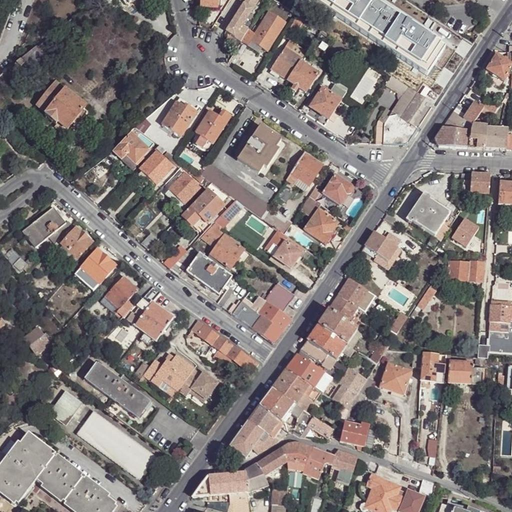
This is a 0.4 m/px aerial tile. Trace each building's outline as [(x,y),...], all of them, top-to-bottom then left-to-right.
[(200,0),(200,8),(217,9),(217,0),(200,0)] [(246,0),(244,5),(253,10),(256,6),(246,0)] [(389,44),(394,37),(401,27),(406,19),(377,0),(334,0),(330,7),(355,24),(356,22),(389,44)] [(248,31),(248,30),(242,27),(253,10),(244,5),(226,33),(241,42),(248,31)] [(255,35),(269,13),(266,11),(260,19),(261,20),(252,34),(255,35)] [(252,34),(248,31),(241,42),(248,47),(251,43),(263,50),(265,51),(272,39),(274,40),(285,23),(269,13),(255,35),(252,34)] [(305,26),(308,22),(298,16),(294,23),(300,27),(302,24),(305,26)] [(327,31),(334,20),(330,18),(323,28),(327,31)] [(308,23),(317,29),(320,25),(311,19),(308,23)] [(339,24),(334,20),(327,31),(350,46),(356,37),(348,31),(349,30),(341,25),(340,27),(338,25),(339,24)] [(401,27),(394,37),(400,41),(407,31),(401,27)] [(478,37),(482,31),(478,28),(474,35),(478,37)] [(400,41),(394,37),(389,44),(387,46),(395,50),(400,41)] [(272,39),(265,51),(266,52),(274,40),(272,39)] [(344,46),(336,41),(329,53),(336,57),(344,46)] [(288,42),(285,48),(301,59),(305,54),(288,42)] [(251,43),(248,47),(260,55),(263,50),(251,43)] [(373,52),(369,49),(363,45),(358,46),(356,49),(377,64),(380,60),(379,56),(373,52)] [(352,52),(344,46),(336,57),(345,63),(352,52)] [(279,77),(287,82),(299,63),(301,59),(285,48),(271,69),(281,75),(279,77)] [(36,49),(22,60),(26,63),(35,70),(39,73),(49,60),(36,49)] [(504,84),(507,76),(506,76),(511,66),(511,65),(511,62),(511,54),(508,55),(507,55),(507,61),(504,59),(503,61),(496,56),(485,71),(482,77),(500,89),(503,83),(504,84)] [(31,74),(35,70),(26,63),(23,67),(31,74)] [(299,63),(287,82),(305,93),(317,75),(299,63)] [(17,64),(8,71),(13,74),(20,66),(17,64)] [(417,95),(391,77),(385,86),(398,95),(399,101),(391,113),(401,120),(417,95)] [(73,124),(84,111),(86,108),(56,85),(37,108),(46,116),(45,117),(54,125),(56,123),(66,131),(67,131),(73,124)] [(328,120),(340,101),(322,89),(312,105),(315,107),(321,111),(320,114),(328,120)] [(430,103),(417,95),(401,120),(416,130),(433,105),(430,103)] [(178,101),(186,106),(193,111),(195,108),(179,99),(178,101)] [(493,116),(497,109),(489,103),(487,102),(483,109),(493,116)] [(472,126),(483,109),(474,103),(466,117),(463,120),(472,126)] [(193,111),(186,106),(184,109),(176,104),(161,127),(180,139),(196,113),(193,111)] [(377,121),(383,125),(391,113),(386,110),(377,121)] [(459,117),(463,120),(466,117),(460,113),(456,110),(453,113),(459,117)] [(87,114),(84,111),(73,124),(75,126),(81,125),(87,118),(86,117),(87,116),(87,114)] [(195,134),(209,144),(212,146),(230,117),(222,112),(220,115),(218,118),(213,114),(209,112),(195,134)] [(408,143),(416,130),(401,120),(391,113),(383,125),(383,145),(403,146),(408,143)] [(453,113),(443,129),(450,130),(459,117),(453,113)] [(450,130),(469,132),(472,126),(463,120),(459,117),(450,130)] [(61,137),(66,131),(56,123),(54,125),(49,132),(53,135),(55,132),(61,137)] [(144,123),(137,132),(143,136),(150,127),(144,123)] [(469,132),(469,134),(479,135),(479,126),(472,126),(469,132)] [(259,127),(237,161),(258,175),(263,167),(266,169),(278,151),(275,149),(281,141),(259,127)] [(439,148),(468,150),(469,134),(469,132),(450,130),(443,129),(435,141),(439,148)] [(484,150),(505,151),(506,135),(506,131),(486,130),(486,133),(486,136),(484,150)] [(203,153),(209,144),(195,134),(189,143),(203,153)] [(468,150),(484,150),(486,136),(482,135),(479,135),(469,134),(468,150)] [(154,144),(144,137),(139,142),(131,135),(114,154),(122,161),(126,156),(135,166),(142,158),(151,149),(150,148),(154,144)] [(159,148),(154,144),(150,148),(151,149),(155,152),(156,151),(159,148)] [(166,152),(159,148),(156,151),(162,156),(166,152)] [(140,170),(141,172),(155,184),(157,187),(174,169),(156,153),(140,170)] [(174,158),(167,153),(164,156),(179,170),(180,168),(183,165),(174,158)] [(304,153),(290,174),(296,178),(309,187),(323,166),(304,153)] [(131,170),(135,166),(126,156),(122,161),(131,170)] [(143,160),(142,158),(135,166),(131,170),(134,172),(136,169),(135,169),(143,160)] [(209,164),(201,177),(204,179),(211,184),(221,191),(230,197),(236,202),(261,219),(268,208),(269,207),(209,164)] [(193,171),(183,165),(180,168),(190,175),(193,171)] [(201,177),(193,171),(190,175),(201,183),(204,179),(201,177)] [(155,184),(141,172),(137,177),(150,189),(155,184)] [(290,174),(286,181),(291,185),(296,178),(290,174)] [(184,175),(169,191),(184,205),(200,189),(184,175)] [(490,176),(471,175),(470,182),(469,195),(488,196),(490,176)] [(352,189),(350,187),(334,176),(322,194),(340,207),(345,199),(344,199),(347,196),(349,196),(351,194),(353,192),(352,189)] [(461,195),(469,195),(470,182),(463,182),(461,195)] [(511,184),(499,184),(498,206),(511,207),(511,184)] [(314,189),(308,197),(314,201),(320,193),(314,189)] [(184,205),(169,191),(165,195),(180,210),(184,205)] [(207,192),(182,218),(196,232),(199,239),(210,228),(207,224),(216,215),(224,208),(207,192)] [(427,199),(430,201),(431,198),(427,196),(424,194),(407,219),(405,222),(410,225),(412,223),(409,221),(417,209),(419,211),(427,199)] [(308,197),(299,210),(312,219),(318,210),(321,206),(314,201),(308,197)] [(450,214),(430,201),(427,199),(419,211),(417,209),(409,221),(412,223),(420,228),(435,238),(450,214)] [(230,210),(229,208),(227,211),(220,217),(226,223),(234,214),(230,210)] [(268,208),(261,219),(278,231),(283,235),(290,224),(291,223),(268,208)] [(48,239),(65,225),(52,209),(22,233),(35,249),(48,239)] [(325,246),(333,235),(331,234),(333,231),(338,224),(318,210),(312,219),(304,231),(325,246)] [(388,213),(384,219),(393,224),(396,219),(388,213)] [(456,218),(450,214),(435,238),(440,242),(447,231),(449,229),(456,218)] [(207,224),(210,228),(214,223),(220,218),(216,215),(207,224)] [(450,236),(466,246),(479,226),(463,216),(450,236)] [(220,218),(214,223),(216,225),(221,228),(226,223),(220,217),(220,218)] [(417,233),(420,228),(412,223),(410,225),(409,227),(417,233)] [(48,239),(55,245),(69,229),(65,225),(48,239)] [(221,228),(216,225),(201,240),(213,249),(209,255),(215,260),(231,271),(244,251),(219,233),(223,229),(221,228)] [(55,245),(51,248),(55,252),(61,246),(76,229),(73,226),(69,229),(55,245)] [(76,229),(61,246),(76,259),(78,261),(93,244),(76,229)] [(283,235),(278,231),(265,249),(268,251),(267,253),(274,258),(290,269),(304,249),(294,242),(288,238),(283,235)] [(375,232),(365,248),(371,252),(378,256),(388,262),(398,248),(385,239),(375,232)] [(389,233),(385,239),(398,248),(401,241),(389,233)] [(147,251),(157,241),(150,235),(141,245),(147,251)] [(76,259),(61,246),(55,252),(70,265),(72,263),(76,259)] [(100,246),(97,251),(108,261),(112,257),(100,246)] [(180,260),(187,253),(181,248),(164,265),(170,270),(180,260)] [(365,248),(362,251),(375,259),(378,256),(371,252),(365,248)] [(197,253),(190,249),(187,253),(180,260),(187,267),(197,253)] [(5,258),(13,267),(14,267),(20,260),(11,251),(5,258)] [(108,261),(97,251),(74,276),(93,293),(116,268),(108,261)] [(250,256),(244,251),(231,271),(236,275),(250,256)] [(362,252),(350,268),(354,271),(365,254),(362,252)] [(212,265),(199,255),(186,273),(219,297),(224,289),(226,287),(232,278),(212,265)] [(28,266),(31,270),(36,265),(30,259),(25,264),(28,266)] [(20,260),(14,267),(21,273),(28,266),(25,264),(20,260)] [(187,267),(180,260),(170,270),(179,277),(187,267)] [(215,260),(212,265),(232,278),(233,279),(236,275),(231,271),(215,260)] [(468,283),(470,264),(449,262),(448,265),(447,281),(468,283)] [(433,271),(437,273),(442,265),(438,263),(433,271)] [(482,283),(483,264),(470,264),(468,283),(482,283)] [(439,281),(447,281),(448,265),(445,265),(440,271),(439,281)] [(21,273),(24,277),(31,270),(28,266),(21,273)] [(349,279),(355,284),(359,279),(353,275),(348,272),(344,277),(348,280),(349,279)] [(123,278),(104,298),(120,311),(128,302),(136,293),(138,291),(123,278)] [(358,308),(368,292),(355,284),(349,279),(348,280),(338,295),(358,308)] [(152,288),(145,282),(138,291),(136,293),(143,298),(152,288)] [(268,297),(264,302),(282,315),(294,297),(276,285),(268,297)] [(160,294),(152,288),(143,298),(141,300),(142,300),(150,306),(160,294)] [(217,305),(222,308),(233,292),(228,289),(227,291),(217,305)] [(432,291),(429,289),(421,300),(425,302),(432,291)] [(351,316),(358,308),(338,295),(328,311),(346,323),(351,316)] [(120,311),(104,298),(100,303),(115,317),(119,313),(120,311)] [(242,304),(241,303),(232,316),(273,345),(291,321),(282,315),(264,302),(261,299),(255,307),(252,311),(242,304)] [(158,312),(150,306),(142,300),(136,307),(138,309),(134,315),(132,314),(126,321),(145,335),(140,341),(148,347),(151,343),(153,340),(156,343),(173,320),(159,310),(158,312)] [(245,300),(242,304),(252,311),(255,307),(245,300)] [(125,318),(135,307),(130,304),(128,302),(120,311),(119,313),(125,318)] [(54,317),(55,318),(58,315),(51,306),(48,310),(54,317)] [(490,306),(490,323),(510,325),(511,308),(490,306)] [(350,340),(357,330),(352,326),(346,323),(328,311),(318,326),(347,345),(350,340)] [(395,323),(402,327),(407,319),(401,315),(395,323)] [(346,323),(352,326),(356,319),(351,316),(346,323)] [(204,326),(198,322),(191,331),(198,336),(204,326)] [(391,330),(397,334),(402,327),(395,323),(390,330),(391,330)] [(490,323),(489,332),(509,334),(510,325),(490,323)] [(219,336),(204,326),(198,336),(213,346),(219,336)] [(342,351),(347,345),(318,326),(307,341),(328,355),(337,360),(342,351)] [(44,337),(38,329),(23,340),(36,356),(50,345),(44,337)] [(357,345),(364,335),(357,330),(350,340),(357,345)] [(387,337),(392,340),(397,334),(391,330),(388,334),(389,334),(387,337)] [(48,334),(44,337),(50,345),(54,342),(48,334)] [(100,345),(106,338),(101,334),(95,341),(100,345)] [(233,347),(219,336),(213,346),(219,351),(227,356),(233,347)] [(95,351),(100,345),(95,341),(90,346),(95,351)] [(323,365),(328,355),(307,341),(300,351),(323,365)] [(350,357),(355,350),(347,345),(342,351),(350,357)] [(381,357),(386,351),(386,349),(381,346),(376,353),(381,357)] [(248,358),(233,347),(227,356),(233,361),(242,367),(248,358)] [(233,361),(227,356),(219,351),(214,359),(227,369),(233,361)] [(324,374),(325,374),(329,369),(323,365),(300,351),(296,356),(324,374)] [(376,364),(381,357),(376,353),(375,352),(373,354),(369,352),(367,354),(364,353),(362,355),(376,364)] [(86,360),(88,358),(84,353),(77,357),(81,363),(86,360)] [(368,378),(376,364),(362,355),(358,353),(350,368),(367,378),(368,378)] [(414,354),(412,368),(421,369),(422,355),(414,354)] [(438,365),(438,356),(423,354),(420,381),(435,383),(436,374),(444,375),(445,367),(445,366),(438,365)] [(166,361),(167,362),(171,365),(176,358),(171,355),(166,361)] [(332,368),(337,360),(328,355),(323,365),(329,369),(332,368)] [(314,389),(324,374),(296,356),(286,370),(314,389)] [(163,367),(155,361),(150,368),(144,377),(159,388),(164,382),(178,392),(191,376),(194,371),(195,369),(177,357),(176,358),(171,365),(167,362),(163,367)] [(258,365),(248,358),(242,367),(251,374),(258,365)] [(498,362),(477,359),(474,359),(473,363),(477,363),(476,366),(498,368),(498,362)] [(67,365),(72,370),(78,366),(73,360),(67,365)] [(51,370),(58,380),(61,378),(72,370),(67,365),(63,367),(60,363),(51,370)] [(144,377),(150,368),(144,363),(135,376),(141,381),(144,377)] [(471,386),(472,370),(473,364),(450,363),(449,363),(448,367),(447,384),(471,386)] [(84,381),(88,383),(99,367),(96,364),(84,381)] [(411,373),(387,364),(379,388),(402,397),(411,373)] [(99,367),(88,383),(137,419),(148,402),(99,367)] [(357,394),(367,378),(350,368),(349,369),(348,368),(339,383),(357,394)] [(307,414),(321,393),(314,389),(286,370),(272,390),(295,406),(303,412),(307,414)] [(483,370),(472,370),(471,386),(482,387),(483,370)] [(194,371),(191,376),(198,381),(201,376),(194,371)] [(191,376),(178,392),(186,398),(189,394),(192,391),(206,401),(219,385),(204,373),(201,376),(198,381),(191,376)] [(329,398),(339,383),(325,374),(324,374),(314,389),(321,393),(329,398)] [(444,384),(444,375),(436,374),(435,383),(444,384)] [(42,382),(47,388),(57,381),(53,375),(42,382)] [(375,382),(368,378),(367,378),(357,394),(356,395),(366,398),(375,382)] [(159,388),(174,398),(178,392),(164,382),(159,388)] [(356,395),(357,394),(339,383),(329,398),(341,406),(346,409),(351,403),(356,395)] [(42,396),(44,398),(46,400),(52,395),(50,393),(47,390),(42,396)] [(289,414),(295,406),(272,390),(260,406),(280,421),(282,423),(289,414)] [(204,405),(206,401),(192,391),(189,394),(204,405)] [(80,405),(65,394),(49,416),(65,427),(80,405)] [(366,398),(356,395),(351,403),(356,405),(354,409),(360,411),(363,413),(369,400),(366,398)] [(152,404),(148,402),(137,419),(140,421),(152,404)] [(356,405),(351,403),(346,409),(348,411),(358,415),(358,414),(360,411),(354,409),(356,405)] [(260,406),(249,422),(269,436),(277,442),(278,442),(282,439),(288,433),(286,426),(282,423),(280,421),(260,406)] [(297,420),(303,412),(295,406),(289,414),(297,420)] [(348,411),(346,409),(341,406),(337,419),(345,424),(348,412),(348,411)] [(307,427),(313,418),(307,414),(303,412),(297,420),(295,426),(293,433),(300,438),(307,427)] [(155,457),(93,413),(77,436),(139,480),(155,457)] [(327,440),(329,438),(329,437),(333,431),(313,418),(307,427),(309,429),(312,431),(327,440)] [(249,422),(230,447),(246,459),(254,449),(258,455),(263,453),(278,443),(277,442),(269,436),(249,422)] [(361,427),(345,424),(341,441),(341,442),(357,447),(364,448),(365,445),(369,430),(370,426),(362,424),(361,427)] [(0,499),(3,494),(0,491),(0,472),(19,447),(21,449),(29,438),(16,427),(8,431),(0,436),(0,499)] [(307,427),(300,438),(303,438),(305,439),(312,431),(309,429),(307,427)] [(376,432),(369,430),(365,445),(372,447),(376,432)] [(0,472),(0,491),(3,494),(18,506),(36,481),(76,511),(110,511),(116,505),(95,488),(85,480),(82,478),(72,471),(29,438),(21,449),(19,447),(0,472)] [(297,464),(306,467),(312,449),(295,443),(288,445),(282,449),(287,463),(297,464)] [(282,465),(287,463),(282,449),(245,471),(244,473),(247,494),(268,486),(265,476),(282,465)] [(325,464),(332,467),(334,457),(333,457),(312,449),(306,467),(304,472),(303,475),(318,481),(325,464)] [(332,467),(352,474),(357,458),(348,455),(343,453),(338,452),(333,457),(334,457),(332,467)] [(288,469),(304,472),(306,467),(297,464),(287,463),(288,469)] [(329,477),(350,483),(352,474),(332,467),(329,477)] [(73,468),(72,471),(82,478),(84,476),(73,468)] [(247,494),(244,473),(243,474),(208,477),(192,499),(237,494),(247,494)] [(86,478),(85,480),(95,488),(97,486),(86,478)] [(371,478),(367,487),(373,490),(368,502),(366,506),(368,509),(374,511),(389,511),(390,510),(394,511),(395,510),(400,499),(395,497),(398,491),(399,489),(371,478)] [(418,494),(434,500),(436,491),(438,485),(423,480),(418,494)] [(373,490),(367,487),(360,484),(359,489),(360,495),(363,499),(368,502),(373,490)] [(438,485),(436,491),(445,494),(447,489),(438,485)] [(302,488),(302,493),(312,494),(313,488),(302,486),(302,488)] [(271,511),(285,511),(287,492),(273,491),(271,511)] [(406,495),(398,491),(395,497),(400,499),(395,510),(399,511),(417,511),(423,499),(407,493),(406,495)] [(238,511),(249,511),(247,494),(237,494),(238,511)]
